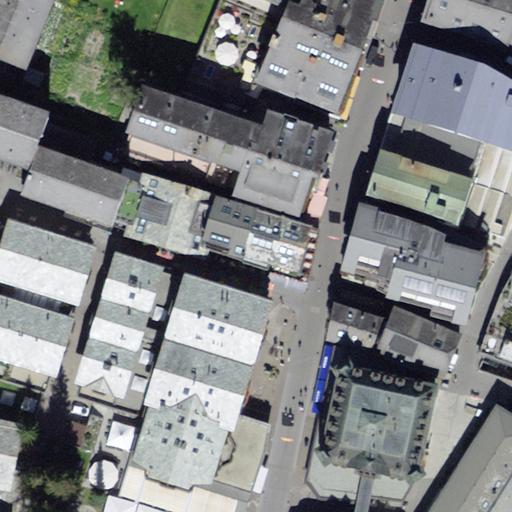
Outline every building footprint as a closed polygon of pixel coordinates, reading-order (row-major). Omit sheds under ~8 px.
[(0,0),(0,59),(22,69),(51,0),(0,0)] [(254,0),(278,10),(250,83),(333,113),(372,0),(254,0)] [(511,32),(511,0),(422,0),(418,15),(509,41),(511,32)] [(511,210),(511,91),(406,47),(339,270),(458,316),(511,210)] [(263,117),(143,78),(123,140),(236,177),(231,191),(298,212),(326,125),(267,107),(263,117)] [(33,129),(39,110),(0,97),(0,164),(19,171),(33,129)] [(106,226),(123,175),(34,145),(16,195),(106,226)] [(144,175),(124,236),(210,263),(229,202),(144,175)] [(233,206),(220,247),(294,271),(307,230),(233,206)] [(91,243),(4,216),(0,229),(0,278),(72,301),(91,243)] [(111,252),(97,294),(144,310),(158,267),(111,252)] [(189,271),(148,390),(154,391),(134,450),(206,474),(218,438),(226,415),(228,416),(269,298),(189,271)] [(511,273),(501,292),(486,335),(511,344),(511,273)] [(324,331),(428,360),(439,321),(335,292),(324,331)] [(66,313),(0,294),(0,354),(50,369),(66,313)] [(84,333),(132,349),(144,310),(97,294),(84,333)] [(132,349),(84,333),(68,382),(115,398),(132,349)] [(412,392),(335,376),(325,417),(317,450),(326,473),(390,486),(412,392)] [(511,511),(511,410),(494,400),(427,511),(511,511)] [(15,411),(0,409),(0,485),(8,487),(15,411)] [(122,449),(130,421),(109,415),(100,442),(122,449)]
